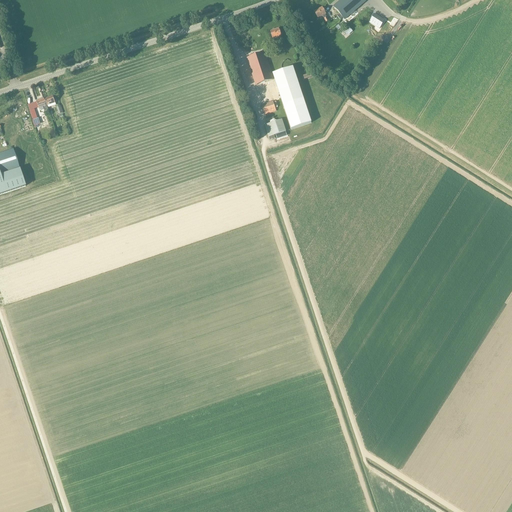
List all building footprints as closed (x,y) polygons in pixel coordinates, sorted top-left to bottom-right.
[(344,20),(366,1),(365,0),(339,0),(332,6),(339,14),(337,16),(340,20),(342,18),(344,20)] [(328,21),(325,15),(325,14),(322,7),(314,12),(318,19),(322,16),(326,22),(328,21)] [(379,29),(385,20),(374,13),(369,22),(379,29)] [(278,29),(270,31),(272,39),(278,37),(279,40),(278,40),(279,44),(283,43),(281,39),(280,36),(281,36),(278,29)] [(274,79),(265,54),(265,52),(246,58),(255,86),(274,79)] [(303,99),(293,67),(273,74),(283,105),(303,99)] [(45,99),(47,106),(55,103),(53,97),(45,99)] [(48,108),(47,106),(45,99),(36,102),(38,108),(43,107),(44,110),(48,108)] [(303,99),(283,105),(291,129),(311,122),(303,99)] [(273,101),(272,102),(271,100),(268,101),(269,103),(261,105),(264,115),(272,112),(276,111),(273,101)] [(39,123),(45,121),(43,114),(37,117),(39,123)] [(268,137),(286,131),(282,120),(265,125),(268,137)] [(0,174),(0,175),(6,192),(20,188),(14,170),(19,169),(13,150),(0,153),(0,174)]
